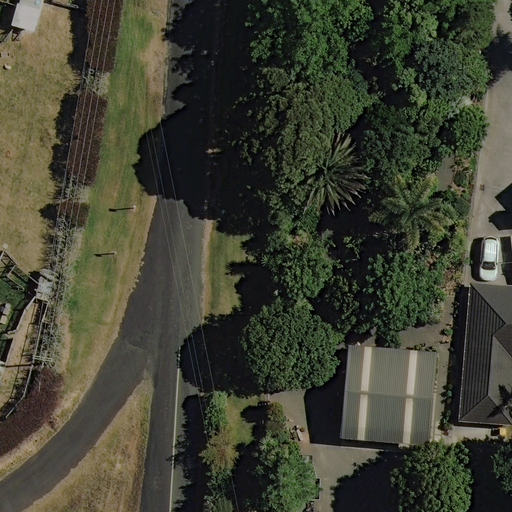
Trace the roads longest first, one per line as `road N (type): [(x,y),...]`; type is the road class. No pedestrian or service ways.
road 1 (unclassified): [(0,502),(94,418),(181,263)]
road 2 (unclassified): [(193,0),(181,263)]
road 3 (unclassified): [(181,263),(168,511)]
